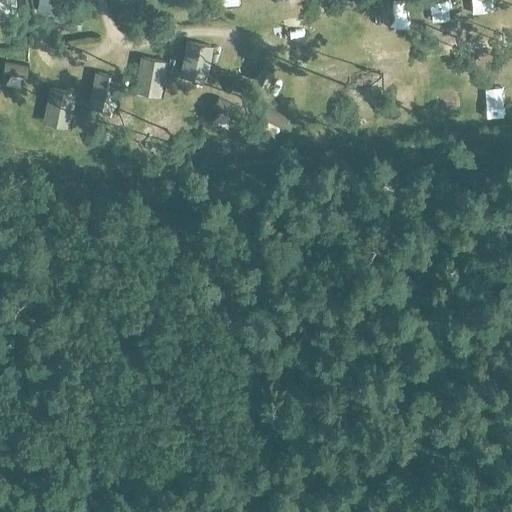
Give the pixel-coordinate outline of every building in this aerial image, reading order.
[(211,47),(186,43),(181,76),(206,80),(211,47)] [(165,62),(140,59),(135,92),(160,96),(165,62)] [(5,61),(3,70),(27,75),(29,65),(5,61)] [(118,76),(93,73),(88,106),(113,110),(118,76)] [(74,93),(49,90),(44,123),(69,127),(74,93)]
